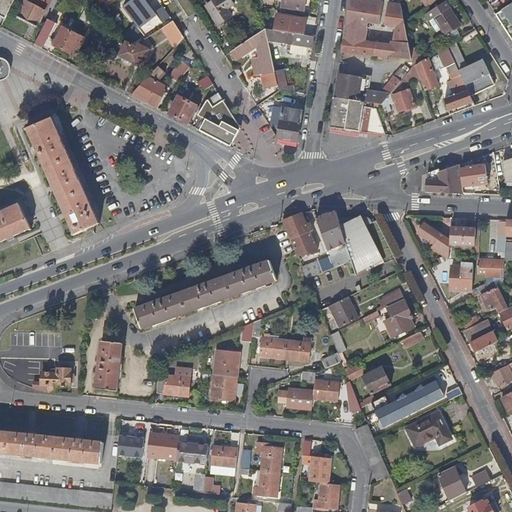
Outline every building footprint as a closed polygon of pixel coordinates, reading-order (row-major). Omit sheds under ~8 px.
[(0,0),(0,17),(5,20),(15,0),(0,0)] [(38,26),(51,0),(26,0),(18,16),(38,26)] [(162,25),(155,15),(144,0),(136,0),(125,8),(139,27),(134,31),(130,28),(125,35),(134,44),(141,36),(143,38),(162,25)] [(217,0),(207,7),(219,26),(232,18),(234,16),(230,10),(237,6),(233,0),(217,0)] [(305,12),(306,0),(288,0),(287,8),(295,9),(295,11),(305,12)] [(401,3),(377,0),(350,0),(349,11),(404,19),(401,3)] [(434,18),(438,16),(444,25),(440,27),(445,36),(459,27),(453,19),(455,17),(449,8),(444,1),(429,11),(434,18)] [(511,5),(496,16),(502,26),(506,23),(511,33),(511,5)] [(97,12),(87,7),(80,20),(90,25),(97,12)] [(164,9),(155,15),(162,25),(171,18),(164,9)] [(404,19),(349,11),(343,52),(413,60),(412,56),(404,19)] [(277,14),(275,31),(305,35),(308,18),(277,14)] [(444,25),(438,16),(434,18),(440,27),(444,25)] [(48,19),(34,45),(48,52),(52,45),(52,43),(51,39),(57,25),(48,19)] [(185,40),(174,23),(163,30),(175,50),(185,40)] [(511,33),(506,23),(502,26),(511,39),(511,38),(511,33)] [(52,43),(52,45),(70,54),(80,36),(64,28),(59,37),(56,35),(52,43)] [(276,74),(269,43),(267,29),(231,53),(236,62),(257,48),(260,59),(264,74),(262,75),(264,88),(266,88),(267,94),(274,92),(273,87),(278,86),(276,74)] [(308,48),(313,48),(315,37),(305,35),(275,31),(267,29),(269,43),(282,45),(282,43),(292,45),(291,53),(306,56),(308,48)] [(467,69),(455,41),(449,44),(457,62),(469,90),(471,96),(497,85),(486,60),(467,69)] [(150,51),(139,44),(134,47),(126,43),(119,56),(141,68),(150,51)] [(457,62),(449,44),(440,50),(447,66),(457,62)] [(412,56),(413,60),(414,67),(416,66),(427,59),(422,50),(412,56)] [(427,59),(416,66),(420,79),(425,92),(439,87),(434,72),(442,69),(443,71),(447,69),(445,67),(440,54),(433,57),(434,58),(430,60),(429,58),(427,59)] [(10,75),(10,74),(11,71),(10,68),(9,65),(8,63),(5,60),(3,60),(0,59),(0,83),(4,82),(6,80),(9,78),(10,75)] [(256,76),(262,75),(264,74),(260,59),(252,61),(256,76)] [(169,76),(178,83),(190,70),(181,62),(169,76)] [(454,113),(476,106),(471,96),(469,90),(457,62),(447,66),(445,67),(447,69),(452,80),(447,82),(453,97),(444,100),(450,115),(454,113)] [(362,79),(339,75),(335,98),(364,103),(381,106),(387,100),(411,71),(405,66),(395,78),(381,93),(368,92),(371,77),(362,76),(362,79)] [(394,102),(392,98),(408,92),(408,90),(410,90),(408,84),(420,79),(416,66),(414,67),(411,71),(387,100),(389,105),(394,102)] [(158,68),(132,96),(158,109),(168,88),(156,82),(165,75),(158,68)] [(284,73),(276,74),(278,86),(279,91),(288,92),(295,93),(293,85),(286,86),(284,73)] [(205,91),(214,86),(213,84),(210,78),(201,84),(203,87),(204,89),(205,91)] [(408,92),(392,98),(394,102),(398,114),(414,108),(408,92)] [(223,100),(219,94),(208,99),(211,104),(213,106),(215,105),(223,100)] [(178,98),(169,115),(178,120),(187,102),(178,98)] [(364,103),(335,98),(331,127),(385,138),(386,138),(381,124),(379,116),(377,112),(363,110),(364,103)] [(206,121),(201,132),(231,147),(240,131),(241,128),(232,113),(223,100),(215,105),(213,106),(211,104),(208,99),(204,102),(197,116),(204,119),(206,121)] [(387,100),(381,106),(384,114),(391,111),(389,105),(387,100)] [(187,102),(178,120),(187,125),(196,107),(187,102)] [(298,142),(303,115),(291,112),(290,117),(282,116),(278,139),(298,142)] [(384,114),(379,116),(381,124),(387,121),(384,114)] [(99,224),(52,120),(26,131),(48,180),(63,214),(73,236),(99,224)] [(461,174),(460,166),(444,172),(440,173),(425,179),(426,192),(463,194),(462,189),(461,174)] [(461,174),(462,189),(492,185),(490,171),(486,172),(485,167),(468,169),(468,173),(461,174)] [(425,175),(425,179),(440,173),(439,170),(425,175)] [(30,231),(18,205),(0,213),(0,244),(16,238),(30,231)] [(313,212),(316,220),(337,269),(341,267),(347,265),(350,263),(354,261),(348,247),(340,228),(336,220),(334,213),(313,212)] [(294,217),(283,221),(285,224),(299,258),(317,250),(310,233),(313,231),(306,217),(304,218),(302,214),(294,217)] [(367,218),(336,220),(340,228),(362,219),(365,226),(371,223),(369,218),(367,218)] [(362,219),(340,228),(348,247),(354,261),(350,263),(354,273),(354,274),(364,268),(366,271),(378,265),(375,259),(378,259),(363,227),(365,226),(362,219)] [(433,249),(450,260),(450,250),(451,245),(451,242),(425,225),(418,234),(435,245),(433,249)] [(476,246),(477,230),(452,228),(451,242),(451,245),(476,246)] [(320,258),(301,266),(306,279),(326,272),(320,258)] [(503,269),(505,269),(505,261),(481,260),(481,273),(489,274),(489,278),(502,278),(503,269)] [(277,282),(271,262),(136,311),(143,330),(277,282)] [(452,292),(474,292),(475,264),(464,263),(464,267),(453,267),(452,292)] [(474,292),(473,299),(497,287),(495,282),(474,292)] [(511,289),(504,284),(499,286),(510,293),(509,295),(511,297),(511,289)] [(497,308),(500,314),(508,310),(498,289),(482,297),(482,298),(479,299),(482,305),(485,304),(490,311),(497,308)] [(385,308),(403,299),(400,291),(382,300),(385,308)] [(357,319),(348,298),(330,306),(340,327),(357,319)] [(413,319),(405,302),(388,309),(392,319),(385,322),(391,337),(414,327),(410,320),(413,319)] [(511,327),(511,310),(500,316),(507,330),(511,327)] [(377,312),(363,319),(366,324),(381,317),(378,312),(377,312)] [(463,323),(467,330),(479,324),(476,317),(463,323)] [(259,339),(261,320),(254,324),(252,339),(259,339)] [(491,330),(487,322),(465,333),(469,341),(491,330)] [(242,343),(251,344),(252,339),(254,324),(243,328),(242,343)] [(424,339),(420,331),(402,340),(406,349),(424,339)] [(346,350),(337,332),(330,335),(338,354),(342,363),(345,369),(348,367),(342,352),(346,350)] [(471,344),(476,354),(497,343),(493,333),(471,344)] [(260,358),(285,360),(287,342),(278,341),(262,340),(260,358)] [(287,342),(285,360),(309,363),(310,345),(303,344),(287,342)] [(97,389),(118,392),(123,345),(102,343),(97,389)] [(214,375),(237,378),(240,354),(217,352),(216,357),(215,369),(214,375)] [(322,361),(326,370),(342,363),(338,354),(322,361)] [(345,370),(350,381),(364,374),(359,364),(345,370)] [(511,364),(492,375),(499,389),(511,381),(511,372),(511,373),(511,372),(511,364)] [(172,368),(171,378),(191,380),(192,370),(172,368)] [(390,386),(382,368),(363,377),(371,394),(390,386)] [(33,390),(51,393),(57,392),(58,387),(71,387),(72,370),(69,370),(61,370),(57,370),(57,376),(45,375),(44,384),(34,383),(33,390)] [(316,374),(302,372),(301,382),(315,384),(315,381),(316,374)] [(235,402),(237,378),(214,375),(212,393),(212,400),(235,402)] [(191,380),(171,378),(160,376),(158,394),(189,398),(191,380)] [(314,392),(313,400),(338,402),(340,384),(315,381),(315,384),(314,392)] [(387,407),(383,398),(376,401),(372,403),(383,427),(442,397),(434,382),(400,400),(387,407)] [(349,413),(363,413),(361,408),(360,404),(351,386),(349,386),(349,413)] [(446,394),(449,401),(462,395),(458,387),(446,394)] [(288,408),(312,411),(313,400),(314,392),(290,390),(288,408)] [(511,411),(511,394),(502,400),(509,414),(511,411)] [(364,402),(360,404),(361,408),(372,403),(376,401),(373,396),(364,400),(364,402)] [(451,439),(438,414),(407,429),(415,447),(436,436),(440,444),(451,439)] [(357,432),(379,484),(391,479),(374,439),(369,427),(358,431),(357,432)] [(0,454),(101,465),(103,443),(80,441),(34,436),(0,432),(0,454)] [(120,436),(118,455),(142,457),(145,439),(120,436)] [(177,461),(179,443),(162,441),(163,438),(155,436),(153,458),(177,461)] [(206,465),(209,446),(179,443),(177,461),(206,465)] [(262,472),(280,474),(283,450),(273,449),(273,446),(259,444),(258,454),(263,455),(262,472)] [(236,468),(239,449),(214,447),(212,465),(236,468)] [(253,451),(244,450),(242,470),(249,471),(251,471),(253,451)] [(322,483),(330,484),(332,460),(326,459),(326,456),(314,455),(313,458),(309,457),(309,464),(313,464),(311,479),(311,482),(322,483)] [(439,477),(451,501),(467,493),(455,469),(439,477)] [(148,470),(146,487),(153,488),(155,471),(148,470)] [(477,488),(491,480),(486,471),(472,478),(477,488)] [(278,498),(280,474),(262,472),(260,488),(254,488),(254,496),(278,498)] [(195,474),(193,492),(203,493),(204,488),(205,475),(195,474)] [(0,498),(112,510),(113,495),(0,482),(0,498)] [(338,509),(340,485),(330,484),(322,483),(320,500),(315,500),(314,509),(298,507),(297,511),(314,511),(315,509),(320,510),(321,507),(338,509)] [(405,490),(397,494),(402,506),(411,502),(405,490)] [(492,511),(486,499),(469,507),(471,511),(492,511)]
